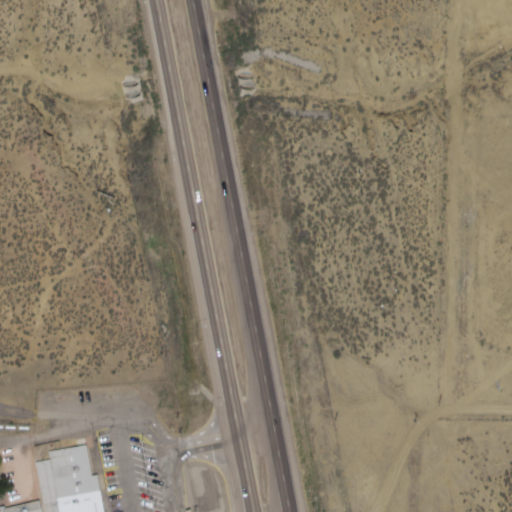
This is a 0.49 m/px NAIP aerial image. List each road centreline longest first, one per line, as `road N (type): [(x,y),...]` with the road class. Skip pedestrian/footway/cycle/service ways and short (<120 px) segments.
road 1 (trunk): [(157,0),(260,511)]
road 2 (trunk): [(296,511),(196,0)]
road 3 (track): [(446,414),(466,371),(465,0)]
road 4 (track): [(250,442),(176,454),(158,428),(0,411)]
road 5 (track): [(467,511),(446,414),(415,452),(387,511)]
road 6 (track): [(396,494),(357,465),(348,433),(357,410),(446,414)]
